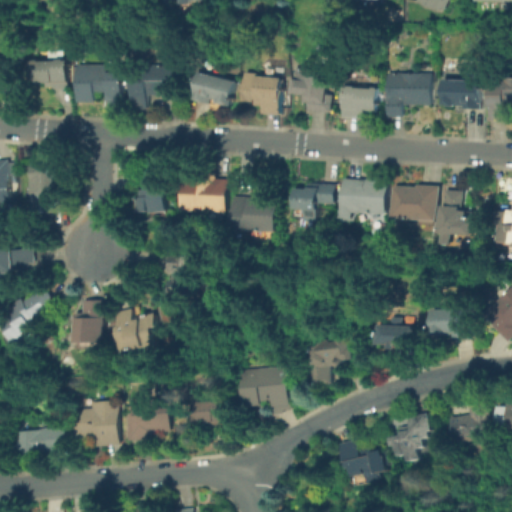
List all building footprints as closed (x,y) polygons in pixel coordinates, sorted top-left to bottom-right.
[(452,0),(449,7),(445,5),(443,8),(427,0),(452,0)] [(0,54),(16,54),(16,92),(1,92),(1,87),(0,87),(0,54)] [(71,83),(71,90),(55,90),(55,83),(36,83),(36,60),(71,60),(71,83)] [(179,62),(179,97),(152,97),(152,110),(136,110),(136,77),(150,77),(151,62),(179,62)] [(126,65),(127,106),(110,107),(109,95),(98,95),(98,103),(80,103),(79,66),(126,65)] [(239,85),(233,105),(214,99),(212,106),(193,100),(203,73),(239,85)] [(287,77),(285,116),(266,115),(266,103),(249,102),(251,74),(287,77)] [(436,75),(436,106),(408,106),(408,118),(391,118),(392,74),(436,75)] [(511,76),(511,119),(495,119),(495,76),(511,76)] [(486,107),(486,110),(466,110),(466,107),(447,107),(447,79),(487,80),(486,107)] [(335,81),(335,112),(313,112),(313,106),(303,106),(303,81),(335,81)] [(382,87),(382,111),(365,111),(365,119),(347,119),(347,87),(382,87)] [(16,203),(0,205),(0,161),(9,160),(16,203)] [(65,212),(35,215),(30,167),(34,167),(34,165),(60,162),(65,212)] [(171,170),(172,212),(140,212),(140,190),(152,190),(152,170),(171,170)] [(229,176),(229,212),(187,211),(187,176),(229,176)] [(391,181),(389,214),(354,211),(354,219),(346,218),(349,178),(391,181)] [(339,186),(339,206),(324,206),(323,214),(300,213),(301,185),(339,186)] [(444,188),(442,226),(427,225),(427,222),(397,220),(399,185),(444,188)] [(471,192),(470,211),(478,221),(478,239),(444,238),(445,203),(451,203),(451,191),(471,192)] [(280,198),(280,232),(237,232),(237,198),(280,198)] [(511,247),(500,247),(501,211),(511,211),(511,247)] [(23,281),(0,283),(0,247),(36,243),(39,264),(21,266),(23,281)] [(203,255),(201,291),(173,289),(175,253),(203,255)] [(67,316),(23,346),(3,316),(47,286),(67,316)] [(511,336),(488,312),(511,287),(511,336)] [(108,300),(108,345),(79,344),(79,316),(89,316),(89,300),(108,300)] [(136,310),(138,321),(162,316),(168,349),(127,357),(119,313),(136,310)] [(451,310),(452,316),(475,312),(479,334),(439,341),(434,313),(451,310)] [(405,319),(407,328),(417,325),(423,347),(394,355),(392,347),(383,349),(378,330),(396,325),(395,321),(405,319)] [(333,383),(316,384),(313,343),(354,340),(356,363),(332,364),(333,383)] [(290,365),(294,407),(274,409),(273,401),(245,404),(241,370),(290,365)] [(494,436),(456,442),(452,417),(472,414),(470,399),(488,396),(494,436)] [(172,437),(132,441),(129,401),(169,397),(172,437)] [(238,425),(200,428),(197,402),(236,399),(238,425)] [(121,443),(79,445),(78,404),(119,402),(121,443)] [(426,459),(406,464),(398,432),(415,428),(412,418),(431,413),(437,435),(429,437),(431,446),(423,448),(426,459)] [(73,449),(29,456),(25,432),(69,425),(73,449)] [(364,438),(368,452),(388,445),(395,468),(353,481),(343,444),(364,438)] [(137,511),(137,502),(162,500),(162,511),(137,511)]
